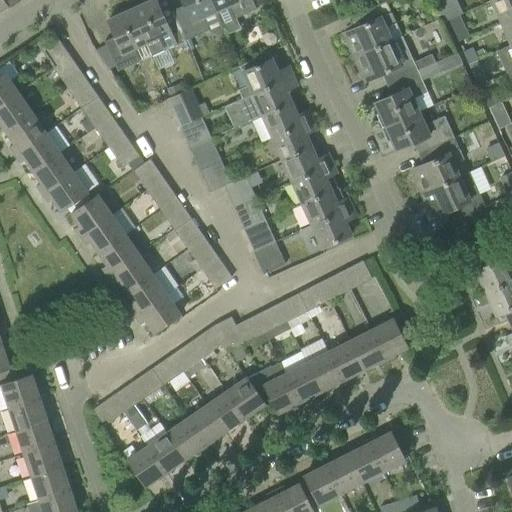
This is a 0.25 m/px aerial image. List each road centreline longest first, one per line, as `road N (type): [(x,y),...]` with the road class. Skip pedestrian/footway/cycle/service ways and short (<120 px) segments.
road 1 (residential): [(251,284),(274,289),(300,278),(388,226),(390,208),(296,0)]
road 2 (residential): [(142,511),(396,381),(420,395),(457,445)]
road 3 (residential): [(251,284),(54,0)]
road 4 (residential): [(110,511),(75,409),(81,394),(251,284)]
